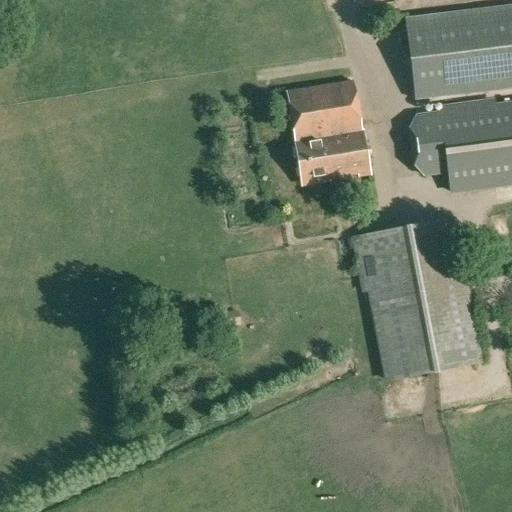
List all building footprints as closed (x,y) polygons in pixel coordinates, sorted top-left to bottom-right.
[(511,5),(404,19),(414,100),(511,87),(511,5)] [(369,176),(368,171),(369,171),(362,131),(361,131),(353,82),(285,93),(301,182),(300,182),(300,183),(358,173),(359,177),(369,176)] [(451,192),(456,192),(511,184),(511,103),(416,116),(424,175),(448,172),(451,192)] [(352,238),(360,279),(368,278),(388,380),(481,362),(453,218),(352,238)] [(238,313),(218,315),(220,328),(240,325),(238,313)]
